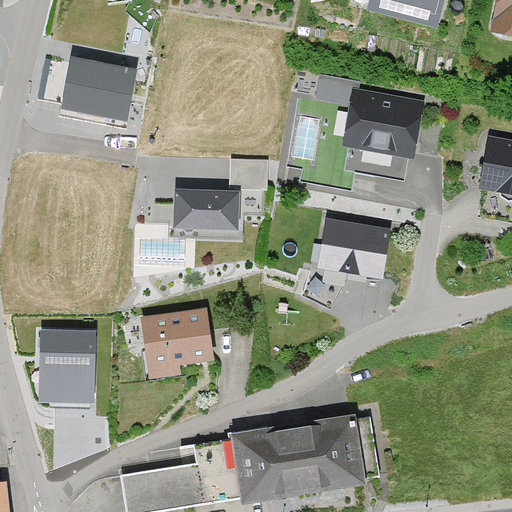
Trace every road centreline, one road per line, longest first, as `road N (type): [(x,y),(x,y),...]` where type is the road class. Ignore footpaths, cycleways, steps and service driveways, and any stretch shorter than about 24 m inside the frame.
road 1 (residential): [(42,496),(144,450),(263,415),(375,341),(511,296)]
road 2 (residential): [(33,33),(0,179)]
road 3 (residential): [(0,358),(42,496)]
